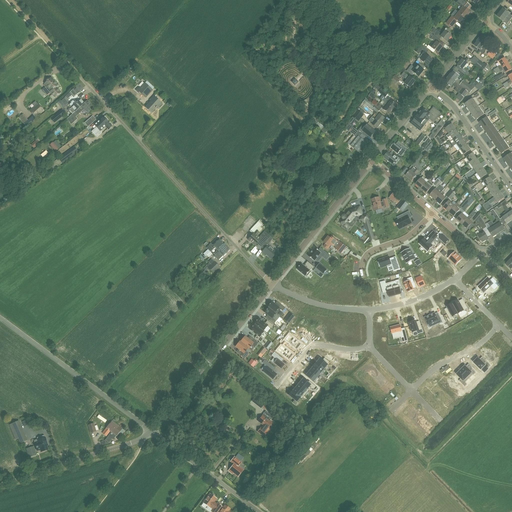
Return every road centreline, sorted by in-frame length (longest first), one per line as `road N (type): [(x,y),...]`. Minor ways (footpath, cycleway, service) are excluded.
road 1 (unclassified): [(271,284),(67,62)]
road 2 (tertiary): [(151,431),(271,284)]
road 3 (unclassified): [(151,431),(0,318)]
road 4 (tertiary): [(151,431),(0,482)]
road 5 (tertiary): [(271,284),(370,160)]
road 6 (unclassified): [(258,511),(151,431)]
road 7 (residential): [(429,84),(511,188)]
